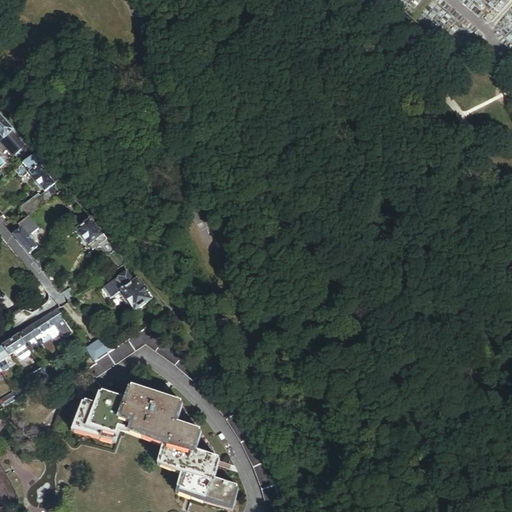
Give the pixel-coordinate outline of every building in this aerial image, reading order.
[(4,139),(15,129),(0,113),(0,135),(2,138),(4,139)] [(0,142),(13,156),(28,143),(15,129),(4,139),(2,138),(0,140),(0,142)] [(46,190),(56,181),(60,178),(37,152),(24,164),(45,189),(46,190)] [(63,189),(67,186),(60,178),(56,181),(63,189)] [(0,199),(9,193),(0,181),(0,199)] [(63,189),(56,181),(46,190),(45,189),(41,192),(39,190),(22,203),(21,209),(28,218),(31,216),(59,193),(63,189)] [(59,193),(64,199),(72,192),(67,186),(63,189),(59,193)] [(109,257),(118,250),(90,215),(75,226),(94,251),(100,246),(109,257)] [(33,241),(35,238),(34,234),(41,229),(31,216),(28,218),(11,233),(30,256),(38,249),(33,241)] [(118,270),(127,263),(118,250),(109,257),(118,270)] [(105,270),(95,277),(98,282),(108,275),(105,270)] [(136,283),(129,272),(106,288),(113,300),(124,293),(123,292),(136,283)] [(76,298),(87,290),(81,281),(70,289),(76,298)] [(153,300),(155,299),(150,291),(146,289),(145,290),(139,281),(136,283),(123,292),(124,293),(137,313),(143,309),(145,313),(152,309),(149,304),(154,301),(153,300)] [(68,303),(76,298),(70,289),(62,294),(68,303)] [(47,332),(56,326),(65,320),(58,309),(40,322),(47,332)] [(58,330),(61,334),(71,328),(65,320),(56,326),(58,330)] [(26,346),(30,344),(47,332),(40,322),(19,336),(26,346)] [(47,332),(50,336),(58,330),(56,326),(47,332)] [(75,335),(71,328),(61,334),(64,339),(68,340),(75,335)] [(90,372),(97,382),(146,348),(165,359),(179,369),(192,380),(203,391),(218,409),(229,423),(238,438),(247,453),(256,473),(264,494),(269,511),(284,511),(273,478),(266,461),(254,437),(244,420),(226,397),(213,381),(201,370),(180,353),(162,341),(145,331),(114,352),(96,365),(95,366),(91,369),(93,371),(90,372)] [(30,344),(33,347),(50,336),(47,332),(30,344)] [(4,346),(12,358),(17,355),(27,348),(26,346),(19,336),(4,346)] [(52,356),(60,351),(51,337),(47,339),(50,343),(46,346),(52,356)] [(96,365),(114,352),(105,339),(87,351),(96,365)] [(0,348),(0,365),(7,361),(12,358),(4,346),(0,348)] [(27,348),(17,355),(21,361),(31,353),(27,348)] [(11,368),(7,361),(0,365),(0,369),(3,374),(6,374),(10,371),(11,368)] [(79,379),(90,372),(93,371),(91,369),(95,366),(93,362),(75,374),(79,379)] [(35,390),(50,382),(41,369),(38,371),(39,372),(27,379),(33,387),(35,390)] [(18,396),(20,399),(35,390),(33,387),(18,396)] [(194,452),(199,431),(174,424),(180,403),(129,389),(126,402),(102,396),(98,410),(83,406),(76,433),(84,436),(114,444),(118,431),(168,445),(162,466),(187,473),(181,493),(232,507),(238,486),(212,479),(218,458),(194,452)] [(2,406),(4,408),(20,399),(18,396),(16,394),(3,401),(4,404),(2,406)]
